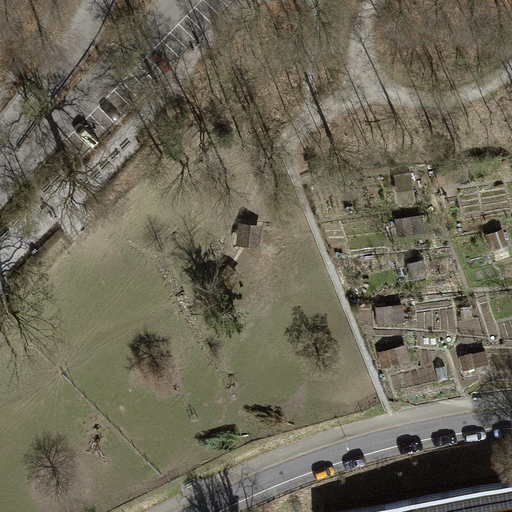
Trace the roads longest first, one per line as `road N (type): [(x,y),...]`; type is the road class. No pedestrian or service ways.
road 1 (track): [(244,0),(69,193),(64,208),(0,266)]
road 2 (unclassified): [(194,511),(326,452),(511,412)]
road 3 (unclassified): [(0,177),(25,163),(172,0)]
road 4 (track): [(511,69),(450,100),(391,91),(373,80),(363,48),(377,0)]
road 5 (unclassified): [(0,150),(98,0)]
